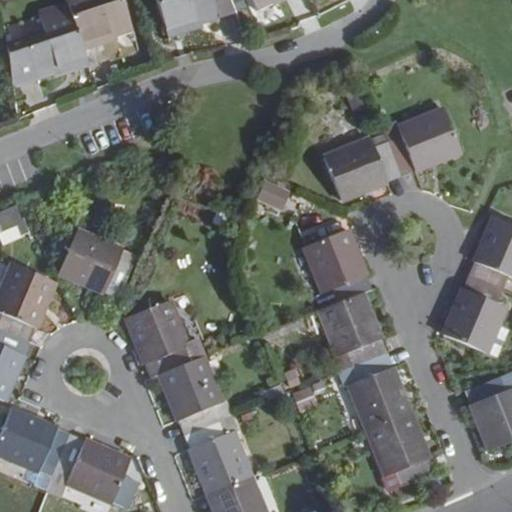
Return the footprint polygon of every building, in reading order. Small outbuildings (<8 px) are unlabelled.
[(65,0),(68,7),(82,49),(98,43),(97,39),(103,37),(105,42),(111,39),(110,36),(132,29),(122,0),(65,0)] [(155,0),(167,35),(183,30),(181,26),(186,24),(188,29),(197,26),(196,23),(217,16),(216,13),(211,0),(155,0)] [(211,0),(216,13),(233,8),(229,0),(211,0)] [(88,65),(82,49),(68,7),(37,17),(43,35),(6,47),(12,89),(57,73),(58,76),(68,72),(66,67),(70,66),(72,70),(88,65)] [(395,130),(399,139),(386,144),(399,175),(413,169),(414,172),(429,165),(428,161),(439,157),(441,161),(459,154),(442,112),(395,130)] [(386,180),(399,175),(386,144),(373,149),(369,141),(323,159),(341,202),(359,195),(357,189),(367,185),(369,190),(388,183),(386,180)] [(265,180),(257,201),(284,212),(292,191),(265,180)] [(19,205),(0,212),(0,245),(1,247),(31,235),(19,205)] [(477,264),(472,277),(502,290),(508,276),(511,277),(511,222),(496,216),(487,235),(492,238),(488,248),(482,246),(475,263),(477,264)] [(117,260),(121,251),(78,231),(59,273),(77,282),(80,277),(89,281),(87,286),(103,294),(105,290),(117,295),(130,266),(117,260)] [(336,306),(363,295),(369,293),(363,277),(365,276),(359,261),(353,264),(348,252),(353,250),(346,231),(303,247),(321,294),(329,291),(336,306)] [(0,315),(1,316),(0,317),(0,330),(26,342),(32,327),(34,328),(41,312),(37,310),(42,299),(45,300),(53,283),(13,265),(0,296),(0,315)] [(472,277),(465,292),(462,291),(456,307),(460,309),(455,321),(450,319),(444,335),(487,354),(505,309),(495,305),(502,290),(472,277)] [(346,356),(351,367),(384,354),(379,343),(382,341),(376,326),(370,328),(366,316),(370,315),(363,295),(336,306),(318,313),(337,358),(346,356)] [(145,367),(149,365),(153,378),(159,376),(185,366),(179,352),(185,349),(166,301),(125,318),(133,338),(137,336),(142,348),(138,349),(145,367)] [(20,354),(26,342),(0,330),(0,401),(2,402),(11,383),(8,381),(12,370),(16,372),(23,355),(20,354)] [(357,381),(348,386),(367,431),(410,414),(403,394),(397,397),(393,386),(398,384),(392,368),(390,369),(384,354),(351,367),(357,381)] [(177,422),(181,421),(187,433),(216,422),(211,408),(220,405),(202,359),(185,366),(159,376),(167,396),(171,394),(174,404),(171,406),(177,422)] [(511,374),(468,392),(474,407),(471,407),(478,424),(483,422),(487,432),(482,435),(489,453),(511,443),(511,374)] [(291,393),(299,414),(318,407),(310,386),(291,393)] [(0,455),(38,472),(42,463),(57,469),(69,439),(55,432),(56,431),(39,423),(38,428),(26,422),(28,418),(10,410),(0,433),(0,455)] [(412,434),(417,432),(410,414),(367,431),(386,478),(394,475),(399,487),(429,475),(424,463),(429,460),(422,444),(417,447),(412,434)] [(231,431),(222,435),(216,422),(187,433),(192,447),(189,450),(195,465),(199,463),(204,475),(199,477),(208,495),(250,478),(231,431)] [(98,454),(100,449),(84,442),(83,445),(69,439),(57,469),(48,493),(60,498),(66,483),(111,503),(130,462),(112,454),(109,459),(98,454)] [(264,511),(250,478),(208,495),(214,511),(219,511),(264,511)]
